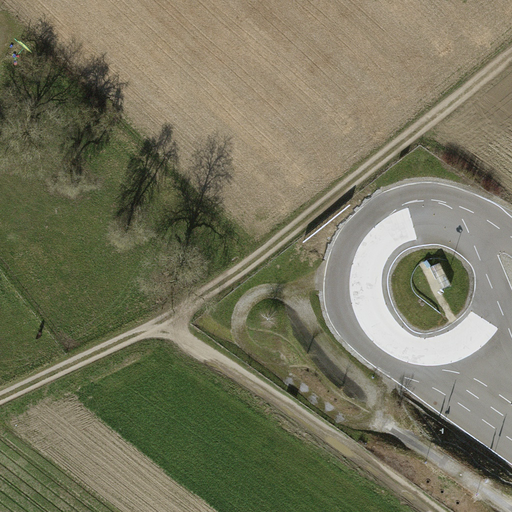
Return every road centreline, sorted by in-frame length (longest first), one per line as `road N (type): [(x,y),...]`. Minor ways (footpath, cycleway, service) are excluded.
road 1 (track): [(434,511),(164,325),(0,398)]
road 2 (track): [(511,55),(164,325)]
